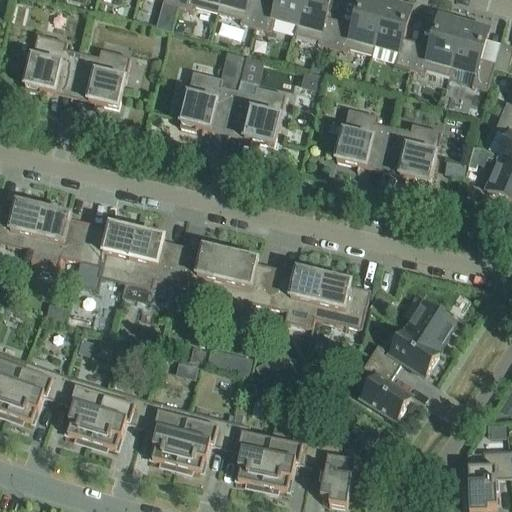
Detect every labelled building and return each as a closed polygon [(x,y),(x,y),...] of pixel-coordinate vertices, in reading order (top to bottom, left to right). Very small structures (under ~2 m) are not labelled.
[(156,0),(165,2),(163,6),(179,10),(181,0),(156,0)] [(218,17),(222,0),(181,0),(179,10),(194,14),(195,10),(218,17)] [(222,0),(218,17),(242,23),(241,27),(256,31),(263,3),(250,0),(222,0)] [(295,38),(305,0),(279,0),(277,7),(263,3),(256,31),(271,35),(275,21),(298,27),(295,38)] [(305,0),(295,38),(319,44),(318,48),(333,52),(340,24),(327,21),(332,0),(305,0)] [(373,59),(387,6),(376,3),(376,5),(362,1),(354,28),(340,24),(333,52),(348,56),(349,53),(373,59)] [(410,73),(418,46),(404,42),(411,15),(397,11),(398,9),(387,6),(373,59),(376,49),(399,55),(395,69),(410,73)] [(450,80),(464,29),(439,22),(431,49),(418,46),(410,73),(425,77),(426,74),(450,80)] [(470,31),(464,29),(450,80),(453,70),(476,76),(472,90),(488,95),(494,72),(496,67),(481,63),(489,34),(470,29),(470,31)] [(38,39),(25,95),(41,98),(42,95),(48,96),(46,101),(49,101),(50,97),(56,98),(58,89),(59,85),(76,89),(83,58),(67,54),(68,47),(38,39)] [(511,50),(501,47),(496,67),(494,72),(508,76),(511,60),(511,50)] [(83,58),(76,89),(92,93),(91,97),(89,106),(95,108),(94,112),(96,113),(97,108),(119,113),(132,62),(102,55),(100,62),(83,58)] [(194,77),(180,132),(196,136),(197,132),(203,133),(202,138),(204,139),(205,134),(211,135),(214,126),(214,122),(231,126),(239,95),(222,91),(224,84),(194,77)] [(239,95),(231,126),(248,130),(247,134),(245,143),(251,145),(250,150),(252,150),(253,145),(275,150),(287,99),(257,92),(255,99),(239,95)] [(511,108),(507,106),(502,119),(511,122),(511,108)] [(349,114),(337,165),(359,171),(357,175),(360,176),(361,171),(367,173),(369,163),(370,160),(387,164),(394,132),(378,128),(379,121),(349,114)] [(511,122),(502,119),(497,131),(509,136),(499,160),(511,165),(511,122)] [(394,132),(387,164),(403,168),(403,171),(400,181),(407,182),(405,187),(408,187),(409,182),(414,184),(414,188),(429,192),(443,136),(413,129),(411,136),(394,132)] [(469,170),(476,172),(482,153),(474,151),(469,170)] [(511,165),(499,160),(498,161),(501,162),(487,194),(511,204),(511,165)] [(35,256),(45,214),(30,211),(31,207),(29,207),(28,210),(17,208),(17,210),(0,206),(0,247),(34,256),(35,256)] [(81,267),(91,228),(71,223),(72,219),(62,217),(62,215),(60,214),(60,216),(55,215),(54,217),(45,214),(35,256),(34,256),(31,265),(59,272),(62,262),(81,267)] [(126,288),(138,237),(128,235),(129,233),(124,232),(124,230),(122,229),(122,231),(111,229),(110,233),(91,228),(81,267),(101,271),(98,281),(126,288)] [(138,237),(126,288),(153,294),(155,284),(175,289),(184,250),(165,246),(165,243),(155,241),(155,237),(153,236),(152,240),(138,237)] [(219,310),(232,257),(222,255),(222,257),(217,256),(218,252),(216,251),(215,255),(204,253),(204,255),(184,250),(175,289),(194,294),(192,304),(219,310)] [(268,311),(277,272),(258,268),(258,266),(248,263),(249,259),(247,259),(246,263),(241,261),(241,260),(232,257),(219,310),(246,317),(249,307),(268,311)] [(315,323),(325,281),(310,278),(311,274),(309,274),(308,277),(298,275),(297,277),(277,272),(268,311),(288,316),(285,326),(313,333),(315,323)] [(334,284),(325,281),(315,323),(362,334),(371,295),(351,290),(352,286),(342,284),(342,282),(340,281),(340,283),(335,282),(334,284)] [(394,304),(380,295),(370,312),(383,321),(394,304)] [(404,334),(441,358),(441,357),(439,355),(457,326),(425,306),(407,335),(404,334)] [(378,349),(371,361),(396,376),(402,366),(426,381),(441,358),(404,334),(390,356),(378,349)] [(210,352),(206,369),(219,372),(223,356),(210,352)] [(0,419),(7,423),(28,366),(0,356),(0,419)] [(389,387),(396,376),(371,361),(364,372),(375,379),(361,402),(398,425),(413,402),(389,387)] [(44,401),(59,406),(68,380),(28,366),(7,423),(23,428),(24,425),(33,428),(40,409),(42,409),(44,401)] [(91,450),(109,393),(68,380),(59,406),(74,411),(72,419),(74,420),(68,439),(77,442),(76,445),(91,450)] [(127,427),(142,431),(150,405),(109,393),(91,450),(107,455),(108,451),(117,454),(122,435),(125,435),(127,427)] [(176,474),(191,416),(150,405),(142,431),(158,436),(155,444),(158,445),(153,464),(161,466),(160,470),(176,474)] [(511,409),(505,405),(496,418),(511,416),(511,409)] [(211,449),(227,453),(233,427),(191,416),(176,474),(192,478),(193,475),(202,477),(207,457),(209,458),(211,449)] [(273,444),(272,444),(248,439),(250,430),(233,427),(227,453),(242,457),(240,465),(242,466),(238,485),(247,487),(246,491),(262,494),(273,444)] [(296,468),(311,471),(317,444),(274,435),(272,444),(273,444),(262,494),(278,498),(279,494),(288,496),(292,476),(294,476),(296,468)] [(345,511),(348,511),(353,484),(356,484),(360,482),(362,480),(363,476),(363,473),(362,469),(359,467),(356,466),(340,463),(343,449),(317,444),(311,471),(326,473),(325,480),(323,480),(321,491),(323,491),(321,502),(331,504),(330,509),(345,511)] [(497,483),(511,482),(511,468),(511,455),(484,456),(484,471),(468,472),(464,473),(461,475),(460,479),(460,483),(462,487),(465,489),(469,490),(469,511),(497,511),(497,501),(500,501),(499,490),(497,490),(497,483)]
